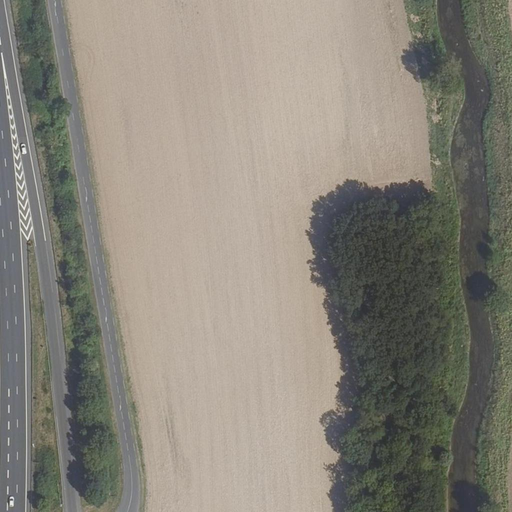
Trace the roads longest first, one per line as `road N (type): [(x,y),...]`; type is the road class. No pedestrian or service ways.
road 1 (unclassified): [(130,470),(54,0)]
road 2 (trunk): [(70,511),(41,250),(0,51)]
road 3 (trunk): [(12,511),(0,158)]
